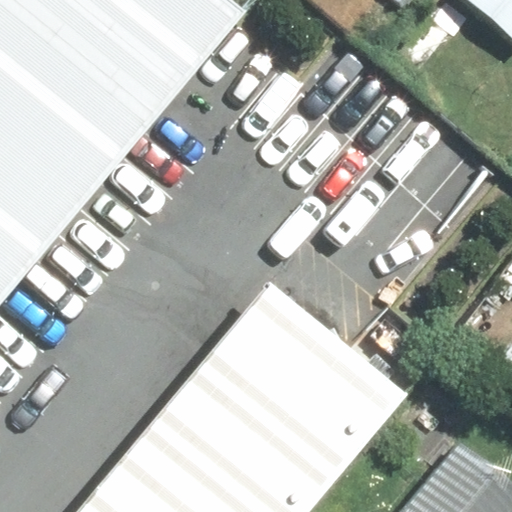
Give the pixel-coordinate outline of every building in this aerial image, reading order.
[(0,0),(0,308),(237,27),(204,0),(0,0)] [(511,0),(443,0),(511,56),(511,0)] [(422,13),(386,53),(412,76),(448,36),(422,13)] [(287,511),(386,395),(262,292),(77,511),(287,511)] [(511,511),(511,496),(456,447),(398,511),(511,511)]
